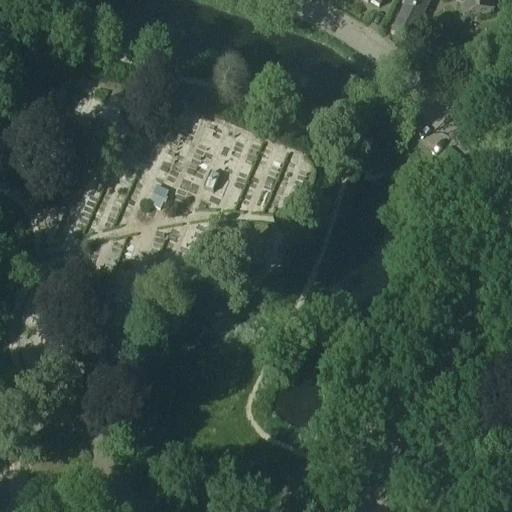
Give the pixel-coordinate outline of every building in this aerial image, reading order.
[(370,4),(380,9),(385,0),(361,0),(369,5),(370,4)] [(431,0),(455,0),(457,5),(460,5),(464,23),(493,17),(489,0),(409,0),(408,1),(392,37),(410,45),(431,0)] [(127,95),(69,77),(55,122),(67,125),(64,133),(84,139),(87,130),(113,138),(127,95)] [(163,206),(164,207),(170,195),(156,188),(147,206),(160,212),(163,206)] [(81,359),(73,381),(115,397),(123,375),(81,359)]
